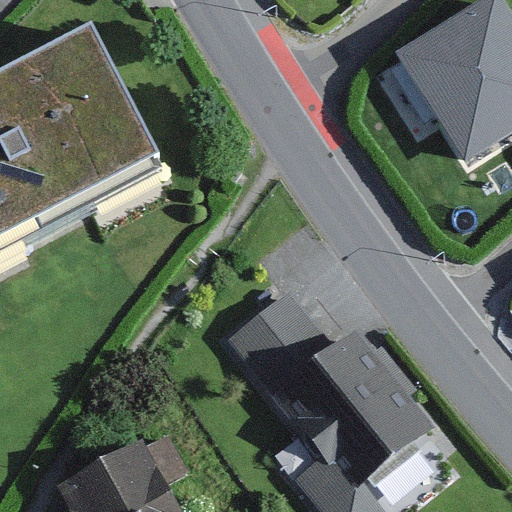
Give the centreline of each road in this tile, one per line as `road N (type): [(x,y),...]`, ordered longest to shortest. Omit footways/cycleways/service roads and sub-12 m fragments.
road 1 (residential): [(511,436),(283,137)]
road 2 (residential): [(283,137),(400,0)]
road 3 (residential): [(283,137),(201,0)]
